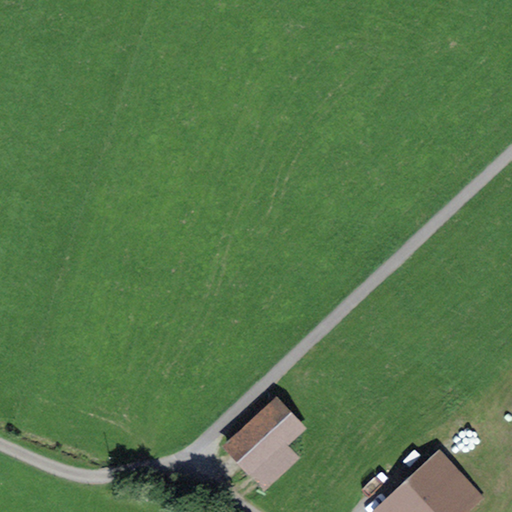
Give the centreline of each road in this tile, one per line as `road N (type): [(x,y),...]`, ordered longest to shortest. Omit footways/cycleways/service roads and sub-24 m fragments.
road 1 (track): [(177,463),(511,153)]
road 2 (track): [(0,443),(86,475),(177,463),(254,511)]
